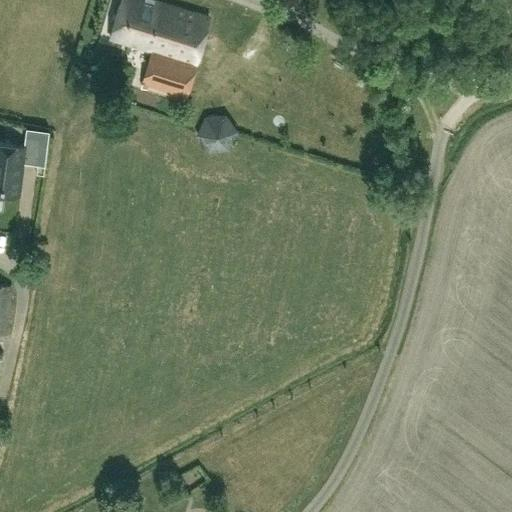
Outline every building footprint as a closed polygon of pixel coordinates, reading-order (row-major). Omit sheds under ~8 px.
[(186,95),(209,17),(152,0),(120,0),(109,37),(152,50),(142,82),(186,95)] [(213,31),(241,53),(258,32),(231,10),(213,31)] [(276,43),(266,62),(260,59),(230,115),(267,134),(274,121),(284,127),(316,64),(276,43)] [(0,202),(1,191),(21,194),(25,162),(37,163),(40,136),(28,134),(25,134),(24,144),(0,140),(0,202)] [(240,149),(239,134),(204,135),(204,150),(240,149)] [(0,333),(4,334),(11,286),(0,283),(0,333)] [(185,493),(203,481),(194,469),(177,481),(185,493)]
